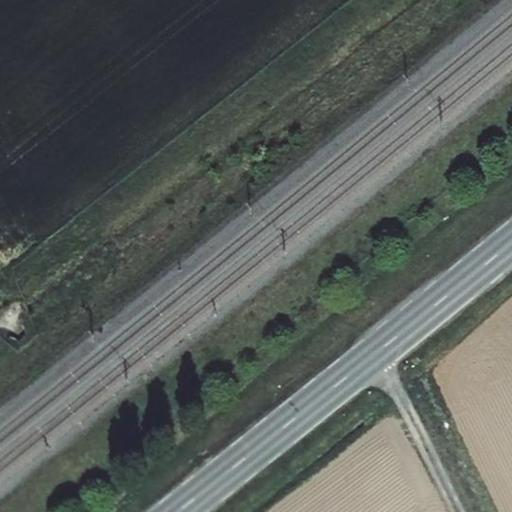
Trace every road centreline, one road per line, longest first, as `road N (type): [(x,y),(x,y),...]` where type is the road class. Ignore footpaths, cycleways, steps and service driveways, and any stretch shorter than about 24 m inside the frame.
road 1 (secondary): [(511,241),(177,511)]
road 2 (track): [(374,354),(458,511)]
